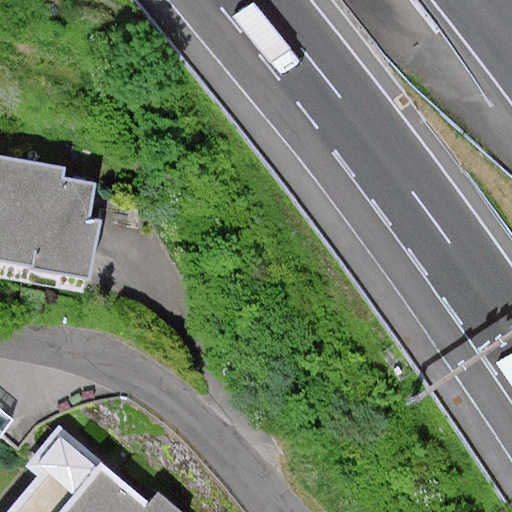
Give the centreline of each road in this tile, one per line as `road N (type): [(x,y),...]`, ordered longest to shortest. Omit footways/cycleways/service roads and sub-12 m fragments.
road 1 (motorway): [(261,0),(511,331)]
road 2 (residential): [(0,340),(52,347),(127,373),(197,419),(264,479),(285,511)]
